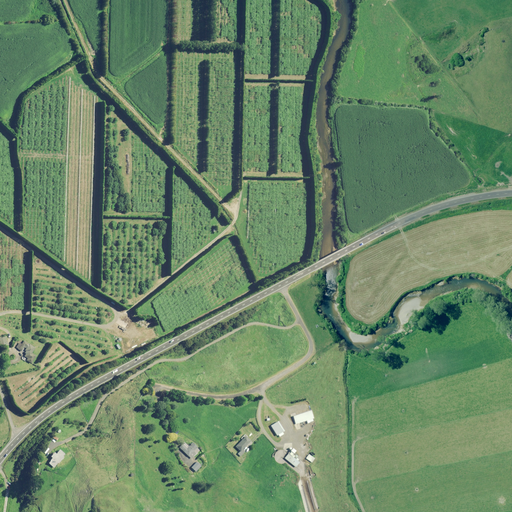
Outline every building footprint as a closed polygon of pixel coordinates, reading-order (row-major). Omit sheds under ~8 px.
[(35,348),(23,341),(21,344),(19,343),(16,348),(21,351),(24,347),(26,349),(24,351),(25,351),(24,353),(25,354),(24,357),(27,359),(26,360),(31,364),(36,356),(32,353),(35,348)] [(313,421),(310,411),(292,417),(294,425),(308,420),(309,422),(313,421)] [(279,437),(283,434),(282,432),(283,431),(278,422),(270,426),(275,436),(277,435),(279,437)] [(250,441),(244,435),(240,439),(242,440),(234,447),(239,452),(237,454),(239,457),(244,452),(242,450),(250,441)] [(198,450),(191,443),(186,448),(182,444),(178,448),(190,459),(198,450)] [(295,451),(292,448),(284,459),(295,467),(299,463),(291,456),(295,451)] [(65,454),(59,450),(55,454),(53,453),(50,457),(52,458),(48,463),(53,468),(57,463),(58,464),(63,457),(65,454)] [(314,459),(308,455),(305,459),(311,463),(314,459)] [(200,467),(195,462),(190,468),(195,472),(200,467)]
